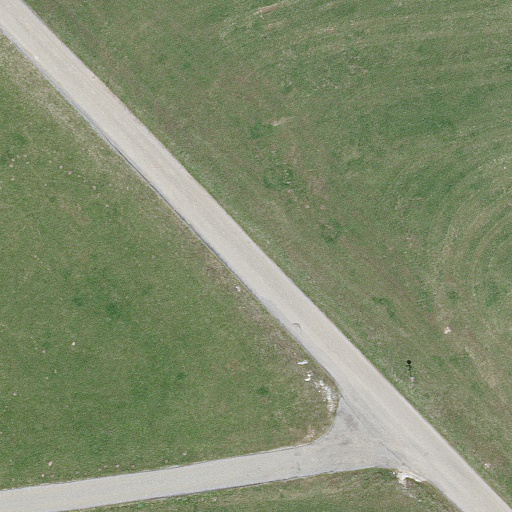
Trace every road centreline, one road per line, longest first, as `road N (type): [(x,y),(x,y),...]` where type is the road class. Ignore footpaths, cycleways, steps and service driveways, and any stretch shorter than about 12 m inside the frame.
road 1 (unclassified): [(483,511),(0,14)]
road 2 (track): [(400,426),(265,473),(31,511)]
